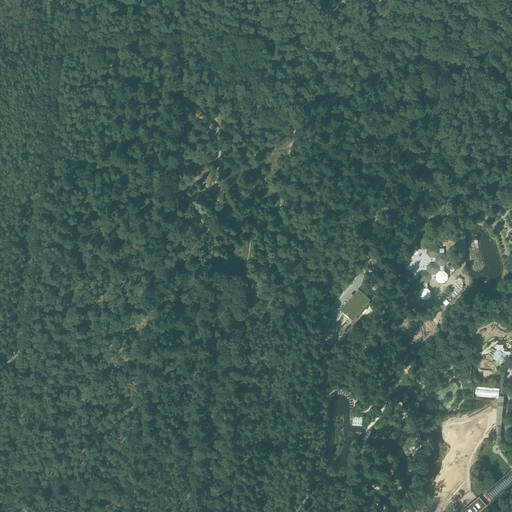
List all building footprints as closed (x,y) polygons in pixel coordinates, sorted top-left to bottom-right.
[(405,271),(401,275),(401,280),(405,283),(405,288),(407,288),(409,288),(410,288),(414,292),(419,292),(422,288),(427,287),(427,283),(431,280),(436,279),(436,275),(439,271),(444,271),(444,266),(448,262),(447,257),(444,254),(444,249),(439,249),(438,248),(435,245),(430,245),(426,249),(422,249),(421,249),(417,249),(415,250),(415,251),(408,258),(405,261),(405,271)] [(346,303),(340,310),(346,315),(348,317),(352,320),(356,317),(358,318),(370,304),(368,302),(370,300),(363,294),(358,289),(353,295),(351,294),(344,302),(346,303)] [(500,351),(506,358),(507,357),(509,355),(510,355),(511,355),(511,353),(509,351),(505,351),(503,350),(504,350),(504,349),(503,348),(503,345),(498,345),(497,344),(494,346),(494,347),(492,348),(491,351),(490,351),(489,353),(488,355),(491,358),(495,351),(496,352),(500,351)] [(476,386),(475,396),(482,397),(484,397),(498,398),(499,388),(494,388),(476,386)] [(352,416),(351,426),(362,427),(363,417),(352,416)] [(511,468),(511,470),(497,482),(485,491),(464,509),(465,511),(478,511),(485,507),(505,490),(511,483),(511,468)]
